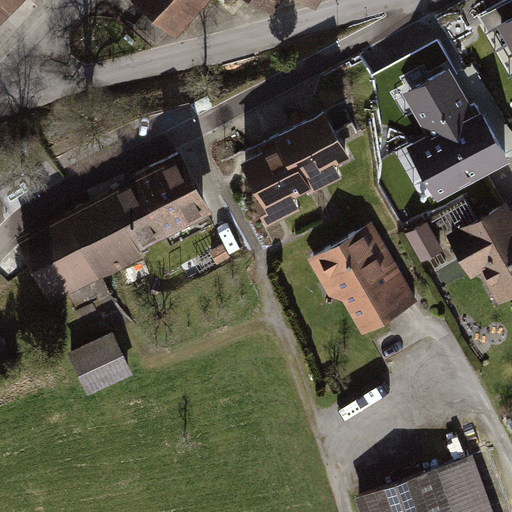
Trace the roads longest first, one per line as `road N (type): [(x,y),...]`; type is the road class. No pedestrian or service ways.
road 1 (residential): [(412,0),(405,18),(32,216),(0,245)]
road 2 (track): [(348,511),(259,259),(196,129)]
road 3 (residential): [(0,105),(378,0)]
road 4 (tertiary): [(0,91),(81,0)]
